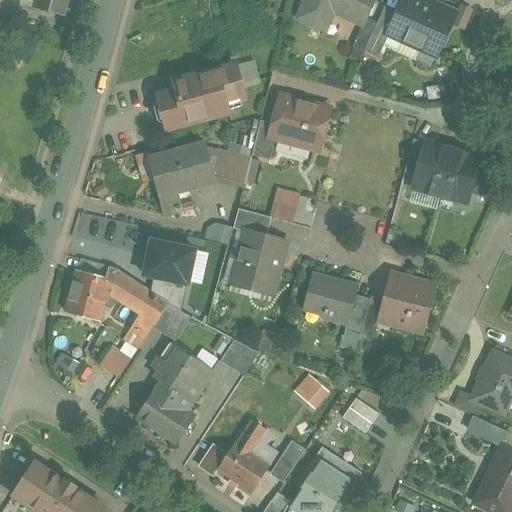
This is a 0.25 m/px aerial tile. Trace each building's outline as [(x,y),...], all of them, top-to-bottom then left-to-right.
[(69,0),(37,0),(35,8),(65,16),(69,0)] [(376,0),(306,0),(308,0),(300,19),(326,30),(335,12),(363,25),(365,26),(368,19),(376,0)] [(456,13),(425,0),(403,0),(391,29),(388,35),(389,35),(438,56),(456,13)] [(463,30),(472,10),(463,6),(454,26),(463,30)] [(379,23),(368,19),(365,26),(363,25),(354,47),(366,52),(379,23)] [(391,29),(379,23),(366,52),(380,58),(389,35),(388,35),(391,29)] [(237,66),(175,82),(178,92),(159,97),(168,130),(230,113),(227,104),(246,99),(237,66)] [(332,109),(282,96),(275,124),(271,138),(277,140),(321,151),(332,109)] [(275,124),(262,121),(253,156),(272,161),(277,140),(271,138),(275,124)] [(429,143),(415,140),(406,172),(417,175),(422,159),(424,160),(429,143)] [(447,148),(429,143),(424,160),(422,159),(417,175),(414,188),(441,196),(454,148),(447,146),(447,148)] [(217,183),(207,144),(157,158),(162,178),(157,180),(162,197),(162,198),(180,193),(217,183)] [(461,149),(454,148),(441,196),(468,203),(471,194),(480,159),(481,157),(461,151),(461,149)] [(253,157),(230,152),(223,179),(246,185),(253,157)] [(495,164),(480,159),(471,194),(486,198),(495,164)] [(293,224),(300,196),(280,191),(273,218),(293,224)] [(180,193),(162,198),(162,197),(160,197),(165,215),(185,210),(180,193)] [(273,218),(240,209),(235,230),(247,233),(247,232),(268,237),(273,218)] [(111,234),(112,234),(115,222),(80,214),(74,237),(108,245),(111,234)] [(268,237),(247,232),(247,233),(232,285),(234,286),(235,282),(273,292),(272,296),(273,296),(288,242),(268,237)] [(152,277),(201,290),(210,250),(162,238),(152,277)] [(106,279),(78,272),(67,314),(101,323),(106,303),(113,304),(114,298),(143,315),(134,331),(146,339),(154,328),(169,305),(118,271),(109,268),(106,279)] [(359,285),(311,274),(303,309),(325,315),(324,319),(348,325),(347,332),(362,335),(370,308),(355,303),(359,285)] [(436,287),(390,275),(384,299),(380,315),(381,315),(408,322),(407,328),(424,333),(436,287)] [(370,308),(362,335),(375,338),(381,315),(380,315),(384,299),(373,296),(370,308)] [(194,318),(169,305),(154,328),(177,343),(194,318)] [(134,331),(131,330),(125,340),(139,350),(146,339),(134,331)] [(125,340),(119,337),(101,365),(120,378),(139,350),(125,340)] [(238,340),(224,363),(246,376),(260,354),(238,340)] [(171,344),(155,369),(161,374),(157,380),(161,383),(138,419),(178,445),(196,416),(187,410),(213,371),(171,344)] [(511,361),(495,354),(475,400),(506,413),(511,398),(511,361)] [(330,392),(310,374),(294,391),(314,409),(330,392)] [(378,416),(357,399),(343,417),(364,433),(378,416)] [(497,427),(476,417),(470,430),(491,440),(497,427)] [(253,421),(238,444),(251,453),(267,430),(253,421)] [(511,434),(497,427),(491,440),(505,447),(505,445),(511,448),(511,434)] [(293,441),(271,474),(284,483),(306,450),(293,441)] [(238,444),(236,443),(218,470),(254,493),(271,467),(251,453),(238,444)] [(511,511),(511,448),(505,445),(505,447),(478,503),(495,511),(511,511)] [(335,511),(361,472),(322,447),(282,508),(279,511),(335,511)] [(66,482),(35,463),(15,495),(40,511),(104,511),(106,509),(76,489),(78,487),(67,480),(66,482)] [(279,511),(282,508),(271,501),(263,511),(279,511)]
